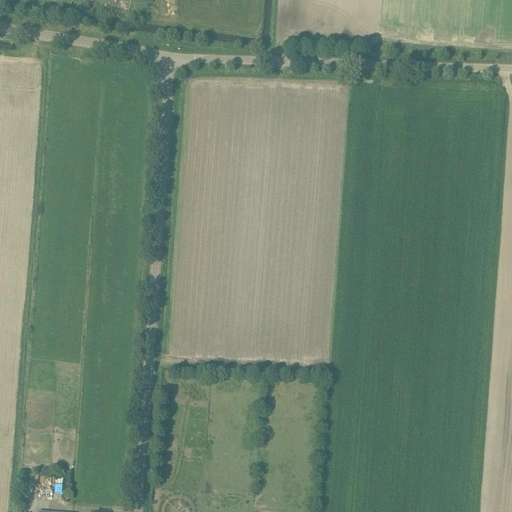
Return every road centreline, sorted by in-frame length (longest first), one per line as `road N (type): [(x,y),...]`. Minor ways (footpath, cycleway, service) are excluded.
road 1 (tertiary): [(137,511),(169,59)]
road 2 (unclassified): [(511,70),(169,59)]
road 3 (tertiary): [(169,59),(0,31)]
